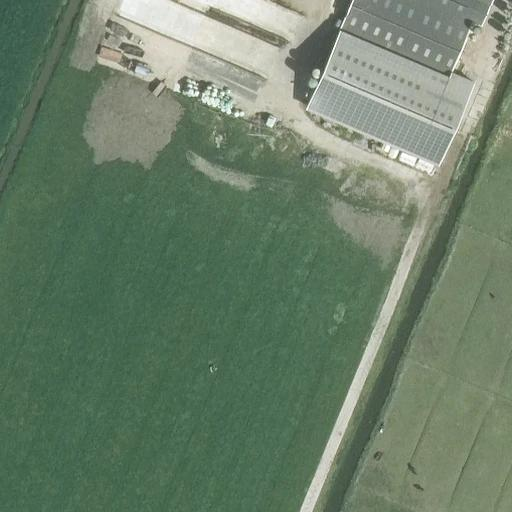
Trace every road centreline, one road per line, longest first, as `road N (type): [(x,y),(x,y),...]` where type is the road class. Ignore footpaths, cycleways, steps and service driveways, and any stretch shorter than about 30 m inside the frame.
road 1 (track): [(307,511),(505,0)]
road 2 (unknown): [(334,0),(283,105),(296,121),(438,183)]
